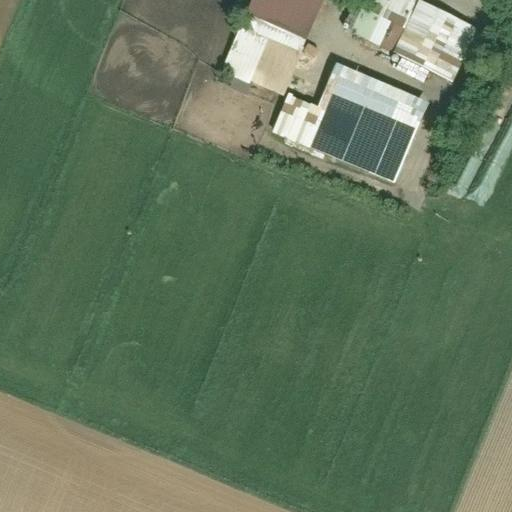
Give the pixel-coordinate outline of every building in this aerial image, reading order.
[(331,0),(256,0),(226,69),(289,96),(331,0)] [(419,0),(370,0),(355,31),(399,52),(423,2),(419,0)] [(488,33),(423,2),(399,52),(397,56),(461,88),(488,33)] [(434,103),(344,64),(325,108),(297,96),(281,133),(399,184),(434,103)] [(482,192),(492,193),(494,175),(485,173),(482,192)]
